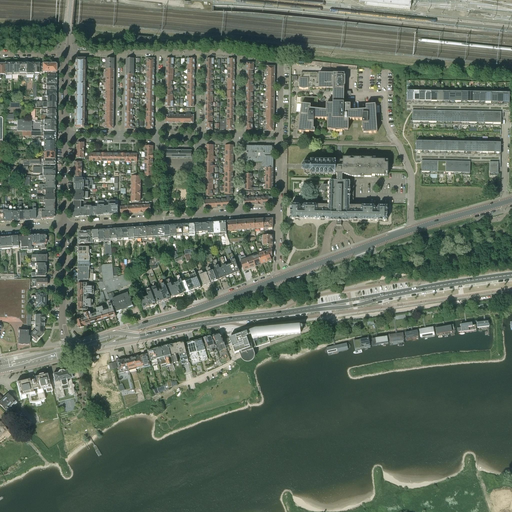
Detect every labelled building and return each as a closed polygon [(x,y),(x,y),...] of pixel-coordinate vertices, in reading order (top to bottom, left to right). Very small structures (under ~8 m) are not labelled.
[(39,73),(39,74),(39,76),(40,76),(42,76),(45,76),(46,76),(46,75),(52,75),(56,75),(56,73),(56,65),(55,64),(39,64),(39,69),(39,73)] [(301,105),(300,113),(298,132),(306,132),(315,132),(315,129),(313,129),(314,119),(327,119),(327,130),(331,130),(333,130),(335,131),(336,132),(342,131),(344,131),(344,130),(348,130),(348,119),(362,119),(362,131),(363,131),(363,133),(369,133),(377,132),(375,105),(366,105),(366,110),(350,111),(350,104),(344,104),(344,96),(346,96),(346,92),(344,92),(344,86),(345,86),(345,76),(344,76),(344,74),(301,73),(301,78),(299,79),(298,83),(299,88),(304,89),(304,88),(333,88),(333,92),(332,92),(332,95),(333,95),(333,104),(326,104),(326,110),(317,110),(318,98),(302,97),(301,105)] [(46,76),(46,84),(56,84),(56,75),(52,75),(46,75),(46,76)] [(485,105),(479,105),(473,105),(467,105),(461,105),(455,104),(449,104),(443,104),(437,104),(431,104),(425,104),(419,104),(413,104),(407,104),(406,111),(407,111),(412,111),(421,111),(429,111),(437,111),(445,112),(453,112),(461,112),(469,112),(477,112),(485,112),(493,112),(501,113),(502,113),(503,113),(506,113),(508,113),(509,113),(509,105),(503,105),(497,105),(491,105),(485,105)] [(412,124),(420,124),(421,111),(412,111),(412,124)] [(429,111),(421,111),(420,124),(428,125),(429,111)] [(428,125),(437,125),(437,111),(429,111),(428,125)] [(445,112),(437,111),(437,125),(445,125),(445,112)] [(445,125),(452,125),(453,112),(445,112),(445,125)] [(461,112),(453,112),(452,125),(461,125),(461,112)] [(461,125),(469,125),(469,112),(461,112),(461,125)] [(477,112),(469,112),(469,125),(477,125),(477,112)] [(477,125),(485,126),(485,112),(477,112),(477,125)] [(493,112),(485,112),(485,126),(493,126),(493,112)] [(493,126),(501,126),(501,113),(493,112),(493,126)] [(55,132),(55,121),(45,121),(35,121),(30,121),(17,120),(17,131),(22,132),(22,131),(55,132)] [(227,120),(220,120),(220,130),(226,130),(226,131),(234,131),(234,121),(227,120)] [(43,136),(43,141),(55,141),(55,132),(22,131),(22,132),(22,136),(43,136)] [(272,148),(272,147),(247,146),(247,147),(246,147),(245,148),(245,151),(246,152),(247,152),(247,154),(247,156),(246,156),(245,156),(245,162),(246,162),(262,162),(261,168),(264,168),(273,168),(273,156),(272,156),(272,154),(272,153),(273,152),(273,149),(272,148)] [(470,155),(464,155),(458,155),(452,155),(446,154),(440,154),(434,154),(428,154),(422,154),(416,154),(416,161),(417,161),(422,161),(430,161),(438,162),(446,162),(454,162),(462,162),(470,162),(490,163),(498,163),(499,163),(500,163),(500,155),(494,155),(488,155),(482,155),(476,155),(470,155)] [(336,160),(332,160),(329,160),(329,159),(328,159),(328,160),(324,160),(324,159),(323,160),(320,160),(320,159),(319,159),(319,160),(316,160),(316,159),(315,159),(315,160),(312,160),(312,159),(311,159),(311,160),(309,159),(308,158),(308,159),(305,160),(305,159),(304,160),(305,160),(305,161),(304,162),(305,163),(303,164),(302,164),(302,165),(303,168),(302,168),(302,169),(303,169),(304,170),(305,171),(304,171),(305,172),(305,173),(304,174),(305,174),(308,175),(308,176),(308,175),(311,174),(311,175),(312,175),(312,174),(315,174),(315,175),(316,175),(316,174),(319,174),(319,175),(320,175),(320,174),(323,174),(323,175),(324,175),(324,174),(327,174),(327,175),(329,175),(329,174),(332,174),(332,175),(335,175),(336,160)] [(388,173),(388,170),(388,167),(388,160),(376,160),(376,158),(343,158),(343,160),(336,160),(335,175),(337,175),(337,174),(342,174),(344,175),(345,175),(346,175),(348,176),(349,176),(350,177),(351,177),(353,177),(361,177),(361,176),(364,176),(364,177),(375,177),(375,176),(377,176),(388,176),(388,173)] [(54,167),(55,159),(43,159),(39,159),(39,165),(40,165),(40,167),(54,167)] [(421,175),(430,175),(430,161),(422,161),(421,175)] [(438,162),(430,161),(430,175),(438,175),(438,162)] [(438,175),(446,175),(446,162),(438,162),(438,175)] [(454,162),(446,162),(446,175),(454,175),(454,162)] [(454,175),(462,175),(462,162),(454,162),(454,175)] [(470,162),(462,162),(462,175),(470,176),(470,162)] [(498,163),(490,163),(489,176),(498,176),(498,163)] [(23,167),(9,167),(5,167),(5,176),(23,176),(23,167)] [(42,173),(42,176),(54,176),(54,167),(40,167),(33,167),(33,173),(42,173)] [(337,174),(337,181),(330,181),(330,186),(324,186),(322,186),(321,188),(321,190),(322,191),(324,192),(324,195),(323,201),(329,201),(329,205),(317,205),(316,205),(305,205),(303,206),(303,210),(300,210),(300,206),(299,205),(291,205),(291,210),(290,210),(290,214),(291,214),(291,219),(295,219),(299,219),(304,219),(316,219),(320,220),(325,220),(329,220),(329,221),(332,221),(336,221),(336,226),(341,226),(341,221),(349,221),(349,220),(353,220),(357,221),(357,220),(362,220),(374,220),(378,221),(383,221),(387,221),(387,215),(387,212),(387,206),(379,206),(378,208),(378,209),(375,209),(375,207),(373,206),(349,206),(349,201),(354,201),(354,186),(349,186),(350,182),(342,181),(342,179),(342,175),(342,174),(337,174)] [(84,201),(83,201),(74,201),(74,216),(75,217),(81,217),(81,207),(81,204),(90,205),(90,201),(84,201)] [(85,217),(90,216),(90,211),(87,212),(87,206),(85,206),(85,207),(81,207),(81,217),(85,217)] [(90,216),(96,216),(95,206),(87,206),(87,212),(90,211),(90,216)] [(263,220),(264,229),(269,228),(269,230),(273,230),(273,228),(273,219),(263,220)] [(246,230),(255,229),(255,220),(246,221),(246,230)] [(255,229),(264,229),(263,220),(255,220),(255,229)] [(228,231),(237,230),(237,221),(228,222),(228,231)] [(237,230),(246,230),(246,221),(237,221),(237,230)] [(98,231),(97,231),(97,236),(94,237),(94,233),(92,234),(92,231),(80,232),(78,233),(78,238),(89,238),(91,237),(91,238),(94,238),(94,240),(94,241),(95,241),(95,242),(99,242),(99,239),(98,231)] [(31,247),(35,247),(35,248),(36,248),(36,247),(39,246),(39,248),(41,248),(41,249),(44,249),(44,245),(46,245),(46,242),(47,240),(46,239),(46,236),(45,235),(31,236),(31,242),(30,242),(31,247)] [(263,235),(263,245),(267,245),(272,245),(272,236),(263,235)] [(21,251),(27,250),(26,236),(19,236),(19,242),(20,242),(21,251)] [(272,249),(272,245),(267,245),(267,248),(269,248),(269,249),(270,249),(270,250),(264,253),(267,262),(272,260),(271,260),(272,259),(271,257),(272,256),(272,249)] [(229,266),(232,275),(233,275),(234,275),(236,274),(236,273),(240,272),(235,259),(233,254),(232,254),(231,251),(228,252),(229,255),(228,255),(231,261),(232,264),(229,266)] [(261,264),(267,262),(264,253),(258,255),(261,264)] [(255,266),(261,264),(258,255),(252,257),(255,266)] [(226,277),(232,275),(229,266),(227,267),(225,263),(227,262),(225,257),(219,259),(226,277)] [(250,269),(255,266),(252,257),(246,259),(250,269)] [(226,277),(219,259),(212,262),(214,267),(219,280),(222,279),(223,279),(226,278),(226,277)] [(244,271),(250,269),(246,259),(240,261),(244,271)] [(101,265),(101,267),(102,273),(103,283),(114,279),(113,267),(112,264),(101,265)] [(214,270),(211,271),(210,268),(206,270),(208,273),(211,283),(214,282),(218,280),(214,270)] [(211,283),(207,273),(205,270),(198,272),(199,276),(204,286),(206,285),(211,283)] [(197,278),(196,274),(194,271),(192,272),(193,274),(189,276),(190,279),(195,289),(199,288),(201,287),(197,278)] [(91,273),(89,273),(79,273),(78,280),(87,280),(87,282),(93,282),(93,273),(91,273)] [(128,273),(120,276),(114,279),(103,283),(105,289),(106,289),(107,293),(132,284),(128,273)] [(184,293),(186,292),(181,280),(180,276),(176,277),(178,282),(175,284),(179,295),(180,295),(181,296),(183,295),(183,294),(184,294),(184,293)] [(195,289),(190,279),(188,280),(186,276),(183,278),(185,282),(189,292),(191,291),(195,289)] [(0,316),(14,317),(15,317),(16,317),(16,316),(17,316),(17,315),(17,314),(19,288),(26,288),(26,289),(30,289),(30,288),(30,287),(30,280),(14,279),(0,279),(0,316)] [(30,279),(30,282),(33,282),(32,287),(46,287),(46,284),(46,281),(46,280),(32,280),(32,279),(30,279)] [(168,285),(172,298),(175,297),(176,297),(177,297),(177,298),(179,297),(178,297),(179,296),(179,295),(175,284),(174,283),(172,283),(171,281),(170,281),(169,279),(166,281),(168,285)] [(161,292),(165,301),(169,300),(168,298),(170,297),(164,283),(161,284),(162,287),(163,291),(161,292)] [(165,301),(161,292),(158,293),(157,289),(156,286),(152,288),(158,302),(160,302),(160,303),(165,301)] [(146,297),(150,307),(154,305),(153,304),(156,303),(150,288),(146,290),(147,293),(149,296),(146,297)] [(146,308),(150,307),(146,297),(144,298),(143,295),(141,292),(138,293),(139,296),(143,308),(146,307),(146,308)] [(112,299),(114,306),(117,312),(133,306),(131,300),(128,293),(123,295),(116,297),(113,299),(112,299)] [(109,309),(107,310),(109,319),(110,318),(110,319),(113,318),(116,317),(114,313),(113,309),(111,304),(108,305),(109,309)] [(109,319),(107,310),(104,311),(102,307),(99,308),(103,320),(106,320),(109,319)] [(100,321),(103,320),(99,308),(96,309),(97,313),(94,314),(97,322),(98,323),(100,322),(100,321)] [(96,322),(97,322),(94,314),(91,315),(90,311),(87,312),(91,324),(93,323),(94,324),(96,323),(96,322)] [(88,325),(91,324),(87,312),(84,313),(85,316),(82,317),(82,318),(84,326),(85,326),(85,327),(88,326),(88,325)] [(35,324),(35,325),(41,325),(41,326),(44,326),(44,319),(46,319),(46,317),(44,316),(44,315),(34,315),(34,321),(35,321),(35,322),(31,322),(31,324),(35,324)] [(470,322),(459,324),(459,328),(457,328),(458,332),(465,331),(467,333),(469,332),(473,332),(474,332),(476,330),(475,325),(474,324),(471,325),(470,322)] [(488,328),(488,322),(476,324),(477,330),(478,332),(489,331),(488,328)] [(43,327),(44,326),(41,326),(41,325),(35,325),(35,329),(30,335),(33,338),(33,340),(35,341),(36,341),(43,334),(43,327)] [(237,331),(237,335),(230,338),(225,339),(227,345),(225,346),(227,350),(227,352),(234,350),(235,354),(241,352),(243,357),(244,358),(244,359),(245,360),(246,361),(248,361),(249,361),(250,361),(251,360),(252,359),(253,357),(253,356),(254,355),(253,354),(253,353),(252,349),(270,343),(270,341),(267,334),(270,334),(270,337),(297,334),(297,331),(300,331),(300,328),(301,328),(302,327),(303,327),(303,326),(302,325),(301,325),(300,325),(277,327),(256,329),(246,332),(242,333),(241,333),(241,332),(237,332),(237,331)] [(436,329),(437,334),(438,336),(443,335),(445,336),(447,336),(447,334),(448,334),(451,333),(452,334),(452,337),(456,336),(456,332),(454,325),(453,325),(439,328),(436,329)] [(432,326),(419,329),(421,338),(434,335),(432,326)] [(19,344),(19,345),(19,344),(29,345),(29,337),(28,337),(28,331),(22,331),(22,329),(18,329),(18,344),(19,344)] [(418,338),(417,331),(405,333),(406,339),(407,341),(413,340),(417,339),(418,338)] [(216,349),(217,348),(219,352),(226,349),(223,340),(221,335),(219,334),(213,337),(215,342),(214,343),(216,348),(216,349)] [(400,344),(404,343),(403,334),(389,337),(390,344),(392,346),(400,344)] [(214,343),(212,337),(210,336),(204,338),(206,344),(205,345),(207,350),(208,350),(210,354),(213,353),(212,350),(216,348),(214,343)] [(385,337),(374,339),(371,339),(373,347),(376,347),(381,346),(387,345),(388,343),(388,337),(385,337)] [(204,344),(203,344),(202,339),(199,340),(198,339),(194,340),(199,358),(207,356),(204,344)] [(194,340),(191,341),(190,342),(190,343),(187,343),(188,346),(189,348),(188,348),(190,355),(192,361),(199,358),(194,340)] [(370,340),(354,343),(355,348),(357,350),(371,348),(370,340)] [(180,355),(180,356),(180,358),(183,357),(184,361),(188,360),(184,342),(181,343),(180,342),(178,343),(177,344),(180,355)] [(347,342),(326,347),(328,355),(349,350),(347,342)] [(170,346),(174,363),(178,362),(177,356),(180,356),(180,355),(177,344),(176,344),(175,343),(174,344),(173,345),(170,346)] [(167,366),(173,364),(169,346),(168,346),(167,345),(165,346),(165,347),(162,347),(167,366)] [(167,366),(162,347),(158,348),(157,348),(156,348),(155,349),(155,350),(159,365),(159,366),(162,365),(162,367),(167,366)] [(159,365),(155,350),(154,350),(153,349),(151,350),(151,351),(148,351),(152,367),(159,365)] [(143,366),(144,368),(151,367),(148,355),(147,354),(141,355),(141,357),(143,366)] [(134,362),(136,367),(143,366),(141,357),(139,358),(138,356),(137,357),(137,356),(134,357),(135,361),(134,362)] [(129,358),(126,359),(129,369),(136,367),(134,362),(135,361),(134,357),(132,357),(132,358),(130,359),(129,358)] [(130,371),(129,369),(126,359),(121,360),(121,359),(116,360),(117,364),(120,374),(124,373),(130,371)] [(55,387),(56,391),(55,391),(55,392),(54,392),(54,393),(55,393),(55,394),(56,394),(57,399),(64,397),(62,390),(68,389),(69,396),(74,395),(74,393),(73,391),(73,387),(74,386),(73,385),(72,385),(71,382),(72,382),(72,381),(73,381),(71,375),(70,375),(69,370),(64,372),(64,371),(62,370),(59,371),(58,373),(53,374),(54,379),(53,379),(55,387)] [(32,403),(35,403),(37,403),(38,402),(40,402),(43,401),(45,399),(42,390),(51,388),(47,374),(34,377),(29,378),(29,379),(25,380),(24,377),(20,381),(16,382),(20,397),(28,395),(30,403),(29,403),(32,403)] [(165,390),(166,390),(169,390),(168,388),(172,387),(170,381),(166,382),(164,383),(165,385),(164,385),(165,390)] [(4,398),(3,399),(10,406),(12,404),(14,405),(16,402),(10,396),(12,395),(9,393),(5,396),(3,397),(4,398)] [(7,408),(10,406),(3,399),(2,399),(1,399),(0,400),(0,401),(0,405),(6,412),(8,410),(7,408)] [(0,451),(2,454),(16,442),(0,422),(0,451)] [(27,444),(28,444),(29,443),(31,441),(26,435),(22,438),(27,444)]
